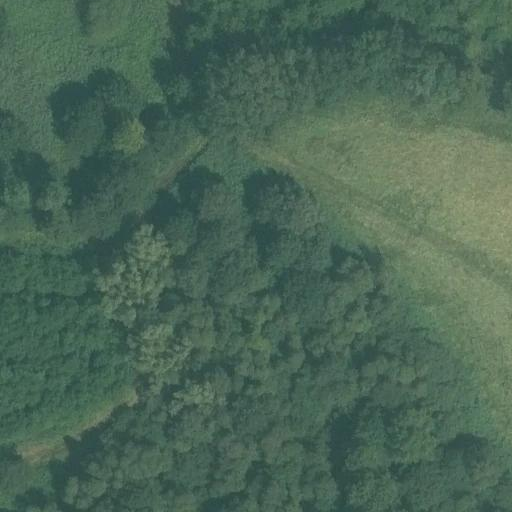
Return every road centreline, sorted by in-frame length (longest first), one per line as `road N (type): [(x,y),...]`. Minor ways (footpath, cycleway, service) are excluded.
road 1 (track): [(0,462),(75,443),(149,382),(98,242),(137,218),(214,129),(411,218),(511,285)]
road 2 (track): [(214,129),(172,0)]
